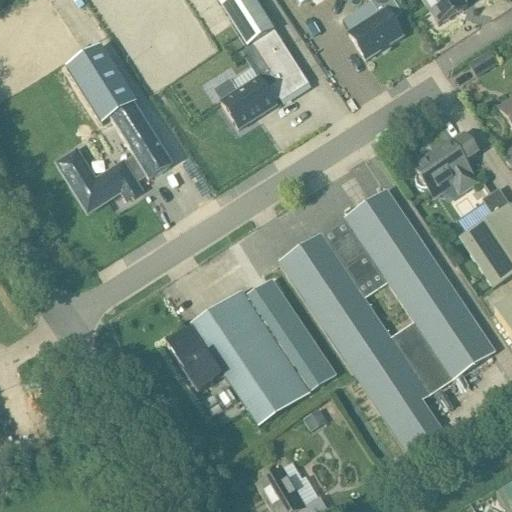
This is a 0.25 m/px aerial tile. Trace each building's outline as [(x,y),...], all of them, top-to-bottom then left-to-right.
[(274,35),(251,0),(213,0),(247,52),(241,56),(258,83),(238,96),(230,84),(213,95),(238,134),(276,109),(274,106),(279,103),(280,104),(307,86),(274,35)] [(402,18),(390,0),(369,0),(368,1),(379,18),(348,38),(365,64),(402,40),(392,24),(402,18)] [(419,0),(438,29),(467,11),(463,4),(469,0),(419,0)] [(511,103),(498,113),(511,133),(511,103)] [(171,170),(133,110),(110,124),(134,161),(148,184),(171,170)] [(426,193),(433,203),(453,190),(460,199),(478,187),(471,178),(472,178),(465,166),(478,158),(464,137),(451,146),(450,145),(412,171),(417,178),(415,184),(417,189),(421,193),(426,193)] [(511,152),(502,159),(509,170),(511,170),(511,152)] [(123,200),(138,191),(136,187),(146,181),(134,161),(124,168),(123,167),(95,185),(77,155),(56,168),(87,218),(121,197),(123,200)] [(482,204),(493,220),(509,209),(498,193),(482,204)] [(345,223),(352,233),(327,249),(321,240),(279,267),(351,375),(411,464),(445,441),(422,406),(494,357),(386,196),(345,223)] [(511,213),(509,209),(493,220),(459,243),(493,292),(511,279),(511,213)] [(193,334),(224,379),(258,431),(309,397),(242,297),(191,331),(193,334)] [(511,302),(493,315),(511,343),(511,302)] [(199,396),(224,379),(193,334),(190,336),(189,335),(167,350),(199,396)] [(227,390),(217,396),(227,411),(237,405),(227,390)] [(321,412),(303,422),(311,435),(328,425),(321,412)] [(304,511),(282,474),(257,490),(270,511),(353,511),(347,502),(330,511),(325,511),(320,502),(304,511)] [(511,511),(511,484),(494,494),(504,511),(511,511)]
